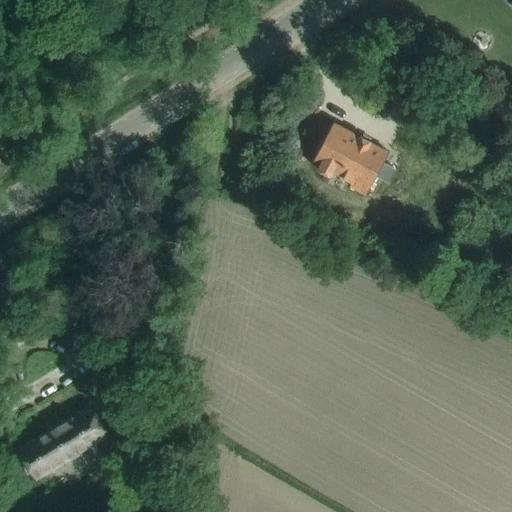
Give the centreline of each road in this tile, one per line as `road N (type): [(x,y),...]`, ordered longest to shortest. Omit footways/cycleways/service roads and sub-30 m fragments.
road 1 (unclassified): [(164,124),(167,320),(150,356),(92,400),(70,391),(0,307)]
road 2 (unclassified): [(164,124),(348,0)]
road 3 (unclassified): [(0,229),(164,124)]
